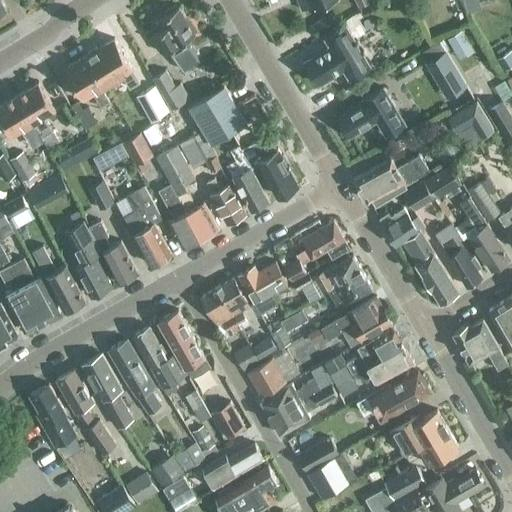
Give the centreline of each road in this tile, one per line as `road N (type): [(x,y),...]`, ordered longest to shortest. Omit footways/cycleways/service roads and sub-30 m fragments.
road 1 (residential): [(307,511),(172,280)]
road 2 (residential): [(229,0),(337,188)]
road 3 (residential): [(0,388),(172,280)]
road 4 (residential): [(172,280),(337,188)]
road 5 (residential): [(425,326),(511,474)]
road 6 (residential): [(337,188),(425,326)]
